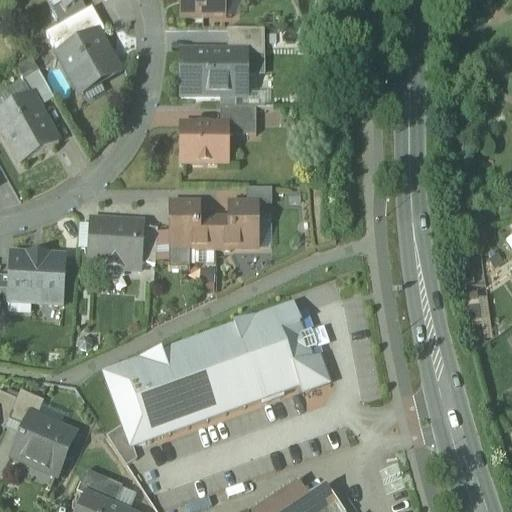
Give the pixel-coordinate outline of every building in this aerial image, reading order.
[(60,0),(63,5),(67,11),(81,3),(86,0),(60,0)] [(181,0),(181,20),(208,20),(208,16),(224,16),(223,0),(181,0)] [(67,11),(63,5),(50,13),(59,29),(63,27),(87,13),(81,3),(67,11)] [(105,34),(92,11),(87,13),(63,27),(69,37),(71,36),(78,48),(98,37),(98,38),(105,34)] [(260,32),(228,32),(228,56),(245,56),(245,63),(261,63),(260,32)] [(69,37),(51,47),(58,59),(78,48),(71,36),(69,37)] [(78,48),(58,59),(79,97),(118,75),(98,38),(98,37),(78,48)] [(228,56),(181,56),(181,100),(238,100),(238,63),(245,63),(245,56),(228,56)] [(54,102),(39,75),(27,82),(42,109),(54,102)] [(31,98),(0,115),(0,135),(11,155),(12,154),(20,168),(58,147),(31,98)] [(256,112),(220,112),(220,129),(228,129),(227,139),(256,139),(256,112)] [(220,129),(181,128),(181,167),(219,168),(219,151),(227,151),(227,139),(228,129),(220,129)] [(199,208),(171,208),(171,252),(197,252),(199,252),(199,224),(199,208)] [(257,209),(230,208),(230,224),(230,252),(231,252),(257,252),(257,209)] [(217,224),(199,224),(199,252),(197,252),(197,254),(217,254),(217,224)] [(230,224),(217,224),(217,254),(231,254),(231,252),(230,252),(230,224)] [(132,227),(102,225),(102,227),(91,226),(88,266),(104,267),(103,272),(125,273),(125,269),(140,270),(141,268),(143,232),(143,230),(132,229),(132,227)] [(157,233),(143,232),(141,268),(155,269),(157,233)] [(69,256),(12,251),(8,302),(65,306),(69,256)] [(217,336),(215,336),(215,337),(199,343),(198,342),(196,343),(196,344),(180,350),(179,349),(177,350),(178,351),(161,357),(161,356),(158,357),(159,358),(142,364),(142,363),(140,364),(124,370),(123,369),(121,370),(121,371),(103,378),(130,453),(149,447),(151,447),(151,446),(167,440),(168,441),(170,440),(170,439),(186,433),(186,434),(189,433),(188,432),(205,426),(205,427),(208,426),(207,425),(224,419),(224,420),(226,419),(226,418),(242,413),(243,413),(245,413),(245,412),(261,406),(261,407),(264,406),(263,405),(280,399),(280,400),(282,399),(282,398),(299,392),(299,393),(301,392),(301,391),(320,384),(309,354),(317,352),(311,336),(303,339),(292,309),(274,316),(273,315),(271,316),(271,317),(255,323),(254,322),(252,323),(253,324),(236,330),(236,329),(233,330),(234,330),(217,336)] [(17,404),(4,433),(21,440),(30,419),(36,422),(44,405),(21,395),(17,404)] [(17,404),(0,396),(0,430),(4,433),(17,404)] [(36,422),(30,419),(21,440),(12,461),(57,481),(75,439),(36,422)] [(119,433),(108,439),(117,457),(128,451),(119,433)] [(122,491),(86,475),(77,497),(90,502),(85,511),(115,511),(114,511),(122,491)] [(297,485),(256,511),(338,511),(325,491),(308,502),(297,485)]
